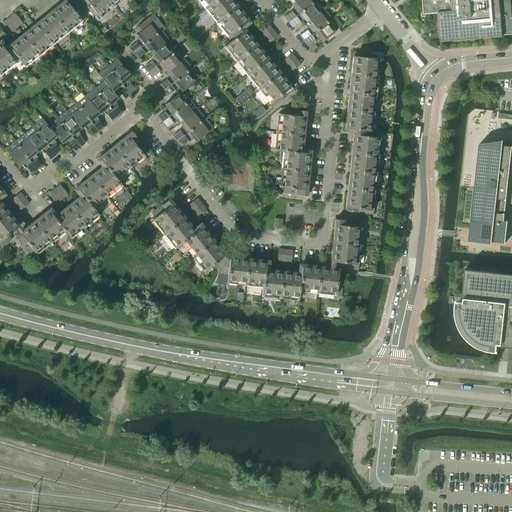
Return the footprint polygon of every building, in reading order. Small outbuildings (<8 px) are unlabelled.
[(64,0),(50,12),(68,33),(69,32),(68,31),(80,22),(81,23),(82,22),(86,19),(77,8),(74,11),(69,5),(72,3),(70,0),(64,0)] [(80,0),(93,16),(96,13),(101,19),(102,17),(101,16),(113,7),(114,8),(115,7),(109,0),(80,0)] [(198,0),(205,7),(203,8),(204,9),(215,0),(198,0)] [(233,0),(215,0),(204,9),(205,10),(206,9),(216,21),(215,22),(216,23),(237,6),(233,0)] [(284,17),(288,22),(316,0),(296,0),(292,4),(295,8),(284,17)] [(303,19),(307,23),(327,7),(326,6),(323,8),(316,0),(288,22),(292,28),(303,19)] [(422,0),(424,13),(438,12),(441,41),(503,36),(503,35),(511,34),(511,2),(511,3),(510,0),(422,0)] [(237,6),(216,23),(216,24),(218,23),(227,35),(226,36),(227,38),(229,40),(244,28),(242,26),(249,20),(237,6)] [(299,36),(303,41),(331,18),(325,10),(328,8),(327,7),(307,23),(310,27),(299,36)] [(50,12),(36,23),(54,45),(55,44),(54,43),(66,33),(67,34),(68,33),(50,12)] [(15,13),(9,18),(17,27),(22,23),(15,13)] [(140,39),(129,48),(133,53),(164,28),(163,27),(157,19),(157,18),(153,14),(135,28),(139,33),(136,35),(140,39)] [(331,18),(303,41),(308,46),(318,38),(322,42),(339,28),(342,26),(334,16),(331,18)] [(17,27),(9,18),(4,22),(11,32),(17,27)] [(36,23),(22,34),(40,56),(41,55),(40,54),(52,44),(53,45),(54,45),(36,23)] [(259,33),(264,38),(273,31),(269,25),(259,33)] [(164,28),(133,53),(137,58),(148,50),(152,54),(169,40),(162,32),(165,29),(164,28)] [(230,42),(223,47),(225,49),(226,48),(235,60),(234,61),(235,62),(257,44),(244,28),(229,40),(230,42)] [(273,31),(264,38),(268,44),(277,36),(273,31)] [(8,46),(6,47),(18,62),(20,60),(26,67),(27,66),(26,65),(38,56),(39,57),(40,56),(22,34),(8,46)] [(155,58),(144,67),(148,72),(179,47),(178,46),(175,48),(169,40),(152,54),(155,58)] [(0,43),(0,73),(2,75),(3,74),(2,73),(14,64),(15,65),(18,62),(6,47),(4,49),(0,43)] [(257,44),(235,62),(236,63),(237,62),(247,74),(245,75),(246,76),(268,58),(257,44)] [(179,47),(148,72),(152,77),(163,68),(167,72),(184,59),(177,50),(180,48),(179,47)] [(353,56),(351,75),(378,78),(378,76),(377,76),(379,61),(380,61),(380,59),(373,58),(374,54),(373,54),(367,54),(366,58),(360,57),(360,53),(353,52),(353,56)] [(282,61),(286,66),(296,59),(291,53),(282,61)] [(106,63),(105,64),(130,95),(136,91),(127,80),(131,76),(115,56),(114,56),(117,59),(109,66),(106,63)] [(268,58),(246,76),(247,77),(248,76),(258,88),(257,89),(258,90),(279,72),(268,58)] [(170,77),(159,85),(163,91),(194,66),(194,65),(190,67),(184,59),(167,72),(170,77)] [(296,59),(286,66),(291,72),(300,64),(296,59)] [(96,71),(104,81),(112,92),(112,91),(116,88),(125,99),(130,95),(105,64),(104,65),(107,68),(99,74),(96,71)] [(194,66),(163,91),(167,96),(178,87),(181,91),(182,91),(183,91),(202,75),(199,77),(192,69),(195,67),(194,66)] [(279,72),(258,90),(258,91),(260,90),(269,102),(268,103),(269,104),(272,107),(293,90),(279,72)] [(351,75),(349,92),(376,95),(376,94),(375,94),(377,79),(378,79),(378,78),(351,75)] [(93,85),(92,86),(117,117),(123,113),(114,102),(118,98),(112,91),(112,92),(104,81),(96,88),(93,85)] [(94,90),(85,96),(99,114),(103,110),(112,121),(117,117),(92,86),(91,87),(94,90)] [(168,109),(157,117),(162,123),(193,98),(192,97),(189,99),(183,91),(182,91),(181,91),(165,104),(168,109)] [(349,92),(347,110),(374,113),(374,112),(373,112),(375,97),(376,97),(376,95),(349,92)] [(75,100),(74,101),(99,132),(104,128),(95,117),(99,114),(85,96),(77,103),(75,100)] [(193,98),(162,123),(166,128),(177,119),(180,123),(197,110),(191,101),(194,99),(193,98)] [(75,105),(67,111),(80,129),(85,125),(93,136),(99,132),(74,101),(72,102),(75,105)] [(276,131),(276,132),(304,135),(306,117),(306,111),(295,110),(295,116),(291,115),(291,110),(283,109),(282,114),(278,114),(278,116),(279,116),(278,131),(276,131)] [(183,127),(172,136),(177,141),(208,116),(207,115),(204,118),(197,110),(180,123),(183,127)] [(345,129),(354,130),(353,132),(372,134),(373,130),(371,130),(373,115),(374,115),(374,113),(347,110),(345,129)] [(56,115),(55,116),(80,147),(85,143),(76,132),(80,129),(67,111),(58,118),(56,115)] [(32,123),(31,124),(55,155),(61,151),(52,140),(56,137),(48,126),(40,116),(42,119),(34,126),(32,123)] [(56,120),(48,126),(56,137),(61,144),(66,140),(75,151),(80,147),(55,116),(54,117),(56,120)] [(208,116),(177,141),(181,147),(192,138),(195,142),(213,128),(216,126),(215,126),(212,128),(206,120),(209,118),(208,116)] [(32,128),(24,134),(37,152),(41,148),(50,159),(55,155),(31,124),(29,125),(32,128)] [(127,135),(113,146),(132,171),(133,170),(131,167),(130,166),(142,157),(143,158),(145,156),(142,153),(146,150),(141,143),(137,146),(134,143),(138,140),(131,131),(127,135)] [(279,151),(283,152),(283,151),(302,153),(302,152),(304,135),(276,132),(276,134),(277,134),(276,149),(274,149),(274,151),(279,151)] [(353,132),(351,153),(379,156),(379,155),(377,154),(379,139),(380,140),(381,138),(372,137),(372,134),(353,132)] [(13,138),(12,139),(37,170),(42,166),(33,155),(37,152),(24,134),(15,141),(13,138)] [(37,170),(12,139),(11,140),(13,143),(5,149),(3,146),(2,147),(19,167),(23,163),(32,174),(37,170)] [(479,144),(471,222),(494,224),(493,224),(494,220),(504,221),(504,220),(503,220),(504,210),(511,211),(511,147),(511,148),(511,147),(511,146),(502,145),(502,141),(503,141),(503,140),(479,144)] [(113,146),(98,158),(104,165),(116,179),(117,179),(117,178),(116,177),(128,168),(129,169),(131,172),(132,171),(113,146)] [(281,168),(281,169),(309,172),(311,154),(302,152),(302,153),(283,151),(283,152),(284,153),(283,168),(281,168)] [(351,153),(349,171),(377,174),(377,173),(375,172),(377,157),(379,157),(379,156),(351,153)] [(104,165),(90,176),(108,198),(109,197),(108,196),(120,186),(121,187),(122,186),(117,179),(116,179),(104,165)] [(279,185),(279,187),(283,188),(283,193),(291,194),(292,189),(296,189),(295,195),(306,196),(307,190),(309,172),(281,169),(281,170),(282,171),(281,186),(279,185)] [(349,171),(347,189),(375,192),(375,190),(373,190),(375,175),(377,175),(377,174),(349,171)] [(90,176),(76,187),(82,194),(94,209),(95,208),(94,207),(106,197),(107,198),(108,198),(90,176)] [(60,185),(54,189),(62,199),(67,194),(60,185)] [(62,199),(54,189),(49,193),(56,203),(62,199)] [(345,207),(345,211),(352,212),(352,208),(359,209),(358,213),(372,214),(373,210),(373,208),(371,208),(373,193),(375,193),(375,192),(347,189),(345,207)] [(11,200),(15,205),(24,198),(20,193),(11,200)] [(82,194),(68,206),(85,227),(86,227),(85,225),(97,216),(98,217),(99,216),(94,209),(82,194)] [(24,198),(15,205),(19,211),(29,203),(24,198)] [(162,233),(163,234),(185,217),(170,198),(154,211),(158,215),(151,220),(152,222),(154,221),(163,232),(162,233)] [(187,206),(192,211),(201,204),(197,199),(187,206)] [(201,204),(192,211),(196,217),(206,210),(201,204)] [(54,217),(53,217),(65,232),(71,239),(72,238),(71,237),(83,227),(84,228),(85,227),(68,206),(54,217)] [(48,210),(34,221),(51,243),(52,242),(51,241),(63,231),(64,233),(65,232),(53,217),(54,217),(48,210)] [(8,211),(0,217),(0,246),(1,247),(11,239),(8,235),(20,226),(8,211)] [(174,249),(181,243),(196,231),(185,217),(163,234),(164,236),(165,235),(174,246),(173,247),(174,249)] [(274,218),(273,228),(281,229),(282,219),(274,218)] [(334,223),(332,243),(360,246),(360,245),(358,244),(360,229),(362,229),(362,226),(362,222),(349,221),(349,226),(345,226),(346,220),(338,220),(335,219),(335,220),(334,223)] [(19,233),(15,236),(22,245),(24,243),(27,246),(24,248),(33,258),(37,255),(38,253),(37,252),(49,243),(50,244),(51,243),(34,221),(19,233)] [(191,256),(192,257),(214,240),(203,225),(196,231),(181,243),(182,244),(183,243),(192,255),(191,256)] [(204,271),(211,265),(217,272),(218,273),(227,256),(214,240),(192,257),(193,258),(194,257),(204,269),(203,270),(204,271)] [(332,243),(330,262),(353,264),(353,269),(357,270),(358,264),(358,262),(357,262),(358,247),(360,247),(360,246),(332,243)] [(277,261),(284,262),(285,250),(278,249),(277,261)] [(285,250),(284,262),(291,263),(292,251),(285,250)] [(243,286),(245,286),(248,258),(227,256),(218,273),(219,273),(227,274),(226,284),(228,284),(228,282),(244,284),(243,286)] [(261,288),(262,288),(263,288),(265,269),(266,269),(267,260),(248,258),(245,286),(246,286),(246,284),(261,286),(261,288)] [(302,264),(301,273),(299,292),(300,292),(300,290),(316,292),(315,294),(317,294),(320,266),(302,264)] [(338,268),(320,266),(317,294),(318,294),(318,292),(333,294),(333,295),(341,296),(342,288),(336,287),(338,268)] [(278,298),(280,299),(283,271),(266,269),(265,269),(263,288),(262,288),(261,297),(263,297),(263,295),(278,297),(278,298)] [(498,351),(497,351),(498,344),(501,345),(500,346),(502,346),(502,345),(508,346),(508,347),(511,347),(511,273),(466,269),(462,298),(464,299),(464,302),(457,301),(457,300),(456,300),(456,303),(455,307),(455,311),(455,314),(456,318),(457,321),(458,325),(460,328),(461,331),(463,334),(466,337),(468,340),(471,342),(474,344),(477,346),(480,348),(484,349),(487,350),(491,351),(493,352),(496,352),(498,352),(498,351)] [(283,271),(280,299),(281,299),(281,297),(296,299),(296,300),(298,301),(299,292),(301,273),(283,271)]
